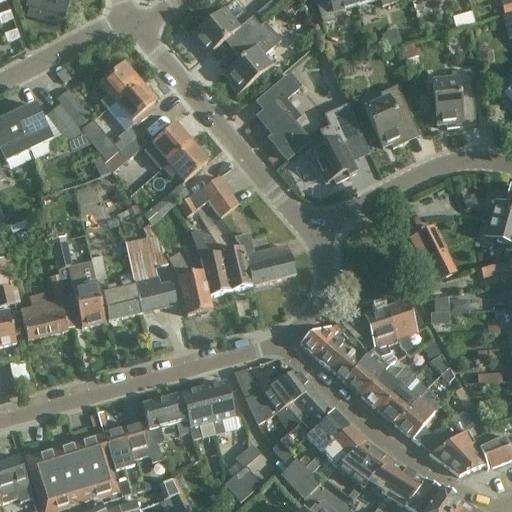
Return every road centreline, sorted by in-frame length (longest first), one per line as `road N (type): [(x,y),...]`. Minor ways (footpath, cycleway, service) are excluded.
road 1 (residential): [(280,343),(0,422)]
road 2 (residential): [(280,343),(416,464),(507,511)]
road 3 (residential): [(312,231),(131,22)]
road 4 (residential): [(511,165),(477,159),(426,171),(312,231)]
road 5 (residential): [(0,83),(131,22)]
road 6 (residential): [(312,231),(323,253),(322,289),(280,343)]
